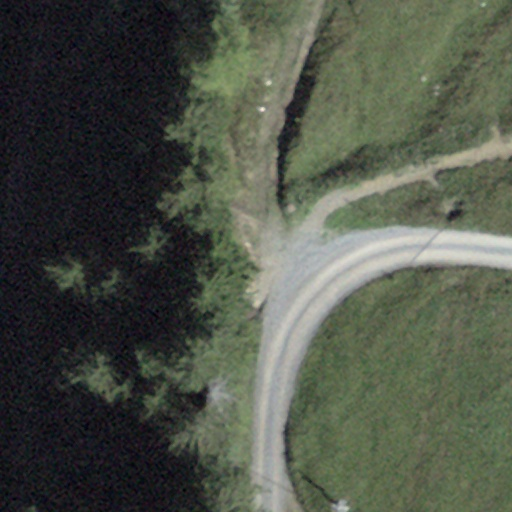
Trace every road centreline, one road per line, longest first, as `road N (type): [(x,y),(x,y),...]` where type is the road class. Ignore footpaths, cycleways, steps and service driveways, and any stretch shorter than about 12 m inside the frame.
road 1 (track): [(0,288),(44,0)]
road 2 (track): [(296,310),(362,261),(426,245),(511,253)]
road 3 (track): [(269,511),(272,395),(296,310)]
